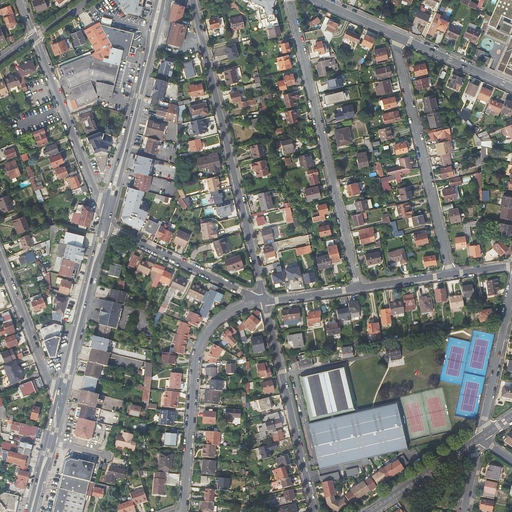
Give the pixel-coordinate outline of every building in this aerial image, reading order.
[(44,1),(45,0),(36,0),(33,1),(37,12),(46,8),(44,1)] [(120,0),(127,10),(140,14),(142,5),(143,0),(120,0)] [(247,0),(249,1),(247,6),(251,8),(252,6),(258,9),(257,11),(260,20),(262,19),(264,28),(268,27),(279,25),(276,9),(272,8),(275,0),(247,0)] [(461,0),(460,2),(476,9),(478,5),(478,4),(472,2),(472,0),(461,0)] [(511,0),(498,0),(492,16),(488,25),(495,28),(501,16),(511,21),(511,17),(511,0)] [(174,4),(170,21),(174,22),(180,24),(184,7),(174,4)] [(13,13),(10,5),(0,8),(0,14),(5,13),(7,17),(4,18),(6,24),(6,25),(7,27),(8,28),(14,25),(15,24),(14,21),(15,20),(12,14),(13,13)] [(430,16),(420,12),(419,15),(417,14),(415,20),(418,21),(419,20),(423,22),(422,23),(427,25),(430,16)] [(443,16),(436,13),(427,34),(434,36),(437,29),(444,32),(448,22),(441,19),(443,16)] [(230,18),(232,29),(241,27),(241,28),(245,27),(242,15),(230,18)] [(483,29),(485,30),(488,25),(492,16),(489,15),(488,18),(487,18),(485,22),(486,23),(483,29)] [(321,21),(318,17),(310,23),(310,22),(307,23),(309,26),(311,24),(315,28),(317,27),(316,24),(321,21)] [(210,20),(211,28),(220,26),(218,18),(210,20)] [(511,23),(502,19),(498,29),(510,35),(511,29),(511,23)] [(328,22),(327,24),(324,22),(321,29),(328,40),(329,43),(338,24),(330,20),(329,23),(328,22)] [(97,54),(96,56),(103,58),(104,54),(110,41),(116,30),(116,28),(100,24),(99,22),(84,30),(94,50),(97,54)] [(181,47),(186,25),(180,24),(174,22),(168,44),(181,47)] [(282,34),(279,25),(268,27),(271,37),(282,34)] [(452,42),(453,41),(454,39),(458,40),(462,31),(450,25),(444,39),(452,42)] [(488,25),(485,30),(484,34),(506,44),(510,35),(498,29),(495,28),(488,25)] [(481,33),(468,27),(464,36),(468,38),(472,40),(471,41),(476,44),(481,33)] [(75,100),(72,101),(75,109),(99,100),(97,95),(111,98),(121,60),(122,60),(126,58),(127,56),(129,55),(134,35),(116,30),(110,41),(104,54),(103,58),(96,56),(93,50),(84,54),(85,57),(61,67),(75,100)] [(82,31),(72,35),(76,46),(86,42),(82,31)] [(350,33),(346,31),(343,37),(358,44),(361,37),(357,35),(351,32),(350,33)] [(362,44),(371,48),(375,39),(366,35),(362,44)] [(510,35),(506,44),(494,70),(511,78),(511,35),(510,35)] [(290,51),(287,39),(280,41),(283,52),(290,51)] [(316,42),(320,58),(324,57),(327,56),(326,52),(330,51),(327,39),(321,40),(321,39),(316,40),(317,41),(316,42)] [(65,41),(52,46),(55,56),(69,50),(65,41)] [(235,43),(226,45),(227,51),(227,54),(229,59),(239,57),(235,43)] [(385,48),(375,50),(378,62),(388,60),(385,48)] [(485,52),(480,50),(477,57),(488,62),(490,58),(484,55),(485,52)] [(339,63),(341,62),(336,54),(327,56),(324,57),(325,60),(318,62),(318,64),(317,64),(319,76),(327,74),(325,67),(333,65),(334,70),(339,69),(337,64),(336,64),(335,58),(337,57),(339,63)] [(291,67),(289,55),(277,57),(280,69),(291,67)] [(168,76),(169,71),(171,65),(173,66),(174,60),(166,58),(165,63),(162,62),(159,73),(168,76)] [(32,61),(27,63),(26,61),(24,62),(25,64),(18,67),(21,76),(35,70),(32,61)] [(192,61),(183,63),(187,78),(195,76),(192,61)] [(427,73),(425,64),(414,67),(416,76),(419,75),(420,79),(425,78),(424,74),(427,73)] [(390,66),(376,69),(378,78),(392,75),(390,66)] [(59,68),(72,101),(75,100),(61,67),(59,68)] [(235,68),(225,70),(228,84),(239,82),(235,68)] [(293,74),(284,76),(285,80),(278,82),(280,91),(287,89),(286,86),(295,83),(293,74)] [(458,91),(464,79),(454,74),(448,86),(458,91)] [(14,75),(5,79),(5,81),(9,90),(10,91),(17,88),(16,86),(21,84),(18,77),(17,75),(14,76),(14,75)] [(341,76),(328,79),(330,88),(343,85),(341,76)] [(427,87),(427,84),(426,80),(427,79),(430,79),(429,77),(415,80),(417,89),(427,87)] [(166,81),(156,79),(155,86),(154,90),(152,97),(152,98),(160,100),(161,101),(166,81)] [(392,91),(390,79),(379,81),(380,86),(376,86),(378,94),(392,91)] [(7,90),(9,90),(5,81),(3,82),(3,81),(0,82),(0,94),(7,92),(7,90)] [(478,87),(469,83),(465,92),(474,96),(478,87)] [(202,84),(191,87),(191,90),(189,91),(190,94),(192,93),(193,97),(204,94),(202,84)] [(490,91),(481,87),(477,97),(486,101),(490,91)] [(230,93),(232,103),(242,100),(240,91),(230,93)] [(299,95),(298,91),(284,94),(287,108),(298,105),(296,99),(296,96),(299,95)] [(343,91),(324,95),(325,100),(326,100),(327,104),(345,100),(345,98),(346,98),(345,92),(343,93),(343,91)] [(273,100),(271,93),(268,94),(264,95),(265,100),(266,102),(273,100)] [(425,112),(437,109),(434,96),(423,99),(425,107),(424,108),(425,112)] [(395,97),(380,100),(382,109),(385,108),(385,109),(397,106),(395,97)] [(255,99),(250,100),(239,103),(239,107),(256,103),(255,99)] [(495,114),(498,116),(500,111),(503,104),(491,99),(485,112),(488,114),(491,110),(496,112),(495,114)] [(165,116),(166,116),(165,121),(177,124),(177,121),(177,119),(178,110),(178,106),(178,105),(170,103),(161,101),(160,100),(159,105),(158,105),(156,114),(165,116)] [(511,102),(505,100),(503,104),(500,111),(511,115),(511,116),(511,102)] [(208,114),(206,103),(190,107),(192,115),(199,113),(200,116),(208,114)] [(177,119),(177,121),(177,124),(177,125),(181,124),(183,124),(183,121),(183,110),(186,109),(185,104),(178,106),(178,110),(177,119)] [(337,120),(355,116),(352,105),(342,107),(343,112),(335,114),(337,120)] [(93,111),(91,108),(80,112),(81,115),(79,116),(82,122),(85,120),(88,127),(85,128),(87,133),(98,129),(91,111),(93,111)] [(296,115),(298,114),(296,109),(286,112),(289,124),(298,122),(297,118),(296,115)] [(397,111),(390,112),(391,117),(385,119),(386,123),(400,120),(399,114),(397,114),(397,111)] [(441,125),(438,112),(427,114),(430,128),(441,125)] [(460,113),(459,114),(463,119),(466,123),(467,119),(468,118),(460,113)] [(251,120),(253,127),(261,125),(259,118),(251,120)] [(202,119),(191,122),(194,135),(205,132),(204,128),(203,124),(202,119)] [(149,120),(145,136),(159,140),(163,141),(167,125),(149,120)] [(463,123),(472,135),(475,134),(469,127),(466,123),(463,123)] [(511,124),(500,129),(503,136),(507,134),(507,133),(508,133),(510,139),(511,139),(511,124)] [(32,132),(34,136),(35,136),(39,146),(48,142),(44,132),(46,132),(44,127),(32,132)] [(353,142),(349,127),(335,130),(339,145),(353,142)] [(392,138),(390,127),(379,129),(382,140),(392,138)] [(447,127),(428,131),(429,135),(431,135),(432,141),(436,140),(436,139),(438,139),(442,138),(441,136),(449,134),(447,127)] [(481,134),(476,136),(479,138),(482,137),(488,135),(486,130),(480,133),(481,134)] [(103,139),(100,132),(87,137),(93,151),(104,146),(102,140),(103,139)] [(157,147),(159,140),(145,136),(141,150),(157,154),(158,147),(157,147)] [(367,144),(368,148),(373,147),(372,142),(370,136),(365,137),(366,140),(364,140),(365,144),(367,144)] [(19,138),(14,140),(15,143),(20,155),(23,154),(19,143),(20,142),(19,138)] [(203,149),(200,139),(189,141),(191,152),(198,150),(198,152),(200,151),(200,150),(203,149)] [(280,141),(283,154),(295,151),(293,146),(294,146),(294,143),(293,143),(292,139),(280,141)] [(453,152),(450,140),(435,144),(438,156),(440,155),(445,154),(447,154),(453,152)] [(467,142),(469,149),(481,146),(481,142),(478,143),(478,142),(474,143),(473,141),(467,142)] [(406,142),(395,145),(397,154),(408,151),(406,142)] [(56,143),(46,147),(47,149),(43,150),(45,155),(46,155),(46,157),(59,152),(56,143)] [(252,153),(253,158),(266,155),(263,143),(253,145),(254,153),(252,153)] [(5,153),(6,155),(7,159),(17,155),(13,147),(4,151),(5,153)] [(101,171),(104,172),(109,153),(101,151),(95,154),(101,171)] [(29,159),(26,152),(23,154),(20,155),(25,167),(29,165),(30,165),(28,159),(29,159)] [(358,154),(360,167),(368,165),(366,152),(358,154)] [(200,169),(210,166),(211,172),(214,172),(214,173),(221,171),(219,166),(221,166),(217,153),(210,155),(210,156),(198,159),(200,169)] [(299,156),(302,169),(314,166),(313,161),(312,162),(310,153),(299,156)] [(59,165),(58,164),(63,162),(60,154),(50,158),(53,168),(59,165)] [(440,155),(443,167),(450,166),(451,165),(451,163),(449,163),(447,154),(445,154),(440,155)] [(137,172),(149,175),(153,159),(138,155),(133,171),(137,172)] [(410,163),(413,163),(412,159),(410,159),(409,157),(400,159),(402,166),(388,169),(389,175),(392,174),(403,171),(412,169),(410,163)] [(7,166),(7,169),(11,178),(21,174),(15,160),(5,163),(7,166)] [(266,160),(251,163),(252,164),(253,169),(254,169),(256,169),(256,172),(258,177),(269,175),(266,160)] [(31,170),(29,165),(25,167),(32,185),(34,191),(39,189),(43,187),(43,185),(37,187),(34,180),(35,180),(34,177),(35,176),(32,170),(31,170)] [(451,170),(450,166),(443,167),(440,168),(442,179),(453,177),(453,176),(455,175),(454,170),(451,170)] [(55,169),(59,179),(68,175),(65,167),(60,168),(59,167),(55,169)] [(308,171),(311,185),(319,183),(317,174),(318,174),(317,169),(308,171)] [(384,192),(391,190),(389,180),(397,178),(398,182),(402,181),(400,174),(403,173),(403,171),(392,174),(393,175),(381,178),(381,182),(384,192)] [(147,192),(151,176),(149,175),(137,172),(133,188),(147,192)] [(80,185),(76,174),(71,176),(68,177),(69,178),(68,179),(72,189),(80,185)] [(219,181),(218,176),(207,178),(210,192),(218,190),(220,189),(219,184),(220,183),(219,181)] [(462,185),(460,177),(450,179),(452,187),(462,185)] [(358,182),(347,184),(349,196),(360,193),(358,182)] [(181,185),(177,185),(177,188),(178,190),(181,196),(182,197),(183,198),(185,198),(181,189),(181,185)] [(312,199),(320,197),(318,186),(305,189),(308,201),(313,200),(312,199)] [(411,190),(410,186),(399,188),(402,200),(412,198),(410,190),(411,190)] [(453,188),(443,191),(446,202),(456,199),(453,189),(453,188)] [(44,201),(39,189),(34,191),(39,202),(44,201)] [(218,190),(210,192),(211,196),(213,195),(215,205),(223,203),(222,197),(223,197),(222,193),(219,194),(218,190)] [(136,208),(137,204),(146,206),(148,195),(131,192),(129,207),(136,208)] [(270,192),(259,194),(262,209),(273,206),(270,192)] [(14,209),(9,194),(8,195),(0,197),(0,204),(0,205),(1,204),(4,212),(14,209)] [(160,201),(171,203),(173,199),(174,198),(157,194),(155,198),(153,201),(159,203),(160,201)] [(183,210),(186,208),(187,206),(186,204),(183,198),(182,197),(181,196),(178,198),(179,200),(177,201),(183,210)] [(511,198),(503,196),(500,206),(502,207),(511,208),(511,198)] [(356,202),(358,211),(369,208),(368,207),(372,206),(371,199),(367,200),(367,199),(356,202)] [(412,214),(409,202),(397,205),(400,216),(403,216),(411,214),(412,214)] [(329,212),(327,203),(318,205),(321,215),(313,217),(314,222),(325,219),(324,214),(324,213),(329,212)] [(78,204),(76,213),(74,212),(71,222),(78,223),(78,224),(79,224),(87,226),(89,227),(93,212),(90,206),(82,205),(78,204)] [(230,204),(217,207),(219,214),(220,214),(220,217),(232,214),(230,204)] [(292,211),(291,208),(291,206),(287,207),(286,207),(288,216),(287,217),(289,223),(294,221),(294,218),(292,211)] [(511,216),(511,214),(511,208),(502,207),(500,218),(511,221),(511,218),(511,216)] [(460,221),(457,208),(448,210),(450,219),(449,219),(450,224),(460,221)] [(366,212),(362,213),(353,215),(355,226),(364,224),(363,218),(365,217),(365,218),(367,218),(366,212)] [(425,224),(423,214),(412,217),(414,226),(425,224)] [(24,216),(14,220),(17,229),(16,229),(17,233),(29,228),(24,216)] [(262,216),(257,218),(259,225),(265,224),(265,220),(263,220),(262,216)] [(150,219),(149,218),(146,225),(144,229),(156,235),(161,224),(155,221),(150,219)] [(212,229),(211,220),(209,220),(200,221),(203,239),(217,237),(216,229),(212,229)] [(469,227),(478,225),(478,220),(463,224),(465,236),(471,235),(469,227)] [(398,231),(395,221),(392,222),(391,222),(392,225),(395,237),(404,235),(402,230),(398,231)] [(156,235),(156,236),(168,242),(173,233),(167,230),(169,225),(165,224),(165,225),(162,223),(161,224),(156,235)] [(509,237),(511,225),(497,223),(496,230),(502,231),(501,236),(509,237)] [(53,225),(51,225),(50,239),(54,240),(56,231),(57,231),(59,226),(53,225)] [(329,225),(319,227),(321,236),(331,234),(329,225)] [(279,237),(276,226),(271,227),(272,228),(262,230),(266,244),(275,242),(274,238),(279,237)] [(374,231),(373,226),(364,228),(365,233),(360,234),(362,243),(371,241),(369,233),(374,231)] [(179,230),(173,242),(184,247),(190,235),(179,230)] [(425,233),(424,230),(414,232),(417,245),(428,242),(426,233),(425,233)] [(66,231),(64,242),(82,247),(84,236),(66,231)] [(32,245),(28,234),(19,238),(23,249),(32,245)] [(456,248),(467,247),(465,236),(455,238),(456,248)] [(229,253),(224,238),(214,241),(210,243),(215,258),(219,257),(219,256),(229,253)] [(44,253),(45,256),(50,254),(50,239),(34,245),(36,249),(47,245),(46,252),(44,253)] [(335,245),(333,239),(326,241),(329,254),(331,262),(340,261),(337,245),(335,245)] [(500,241),(493,247),(493,248),(489,252),(492,255),(498,255),(499,254),(501,256),(508,249),(500,241)] [(479,245),(470,246),(471,257),(480,256),(479,245)] [(128,250),(119,246),(117,251),(126,255),(128,250)] [(275,255),(273,246),(264,248),(266,257),(267,257),(268,261),(276,259),(275,255)] [(404,249),(388,253),(390,262),(401,260),(402,263),(407,262),(404,249)] [(22,263),(22,265),(36,260),(33,251),(21,256),(23,263),(22,263)] [(379,251),(365,254),(368,265),(382,261),(379,251)] [(319,269),(332,266),(331,262),(329,254),(317,257),(319,269)] [(139,257),(134,255),(129,265),(134,268),(139,257)] [(235,268),(236,270),(243,267),(239,255),(225,260),(229,270),(235,268)] [(435,255),(424,257),(425,265),(436,264),(435,255)] [(76,279),(81,263),(62,258),(58,274),(76,279)] [(143,271),(149,274),(152,267),(153,264),(148,262),(147,264),(145,262),(141,260),(137,268),(143,271)] [(280,262),(273,264),(274,267),(277,267),(278,272),(272,274),(275,283),(285,281),(280,262)] [(112,263),(109,275),(119,278),(122,266),(112,263)] [(152,285),(156,287),(160,280),(164,270),(165,268),(154,263),(153,264),(152,267),(153,267),(152,270),(157,272),(153,281),(154,282),(152,285)] [(300,266),(287,269),(289,280),(294,278),(294,280),(299,279),(298,277),(303,276),(300,266)] [(173,274),(164,270),(160,280),(168,284),(173,274)] [(304,274),(306,283),(316,280),(314,272),(304,274)] [(183,291),(187,283),(180,280),(175,277),(171,286),(183,291)] [(51,289),(51,292),(68,296),(68,293),(70,294),(73,284),(71,283),(71,281),(58,278),(57,283),(61,284),(59,291),(51,289)] [(497,280),(487,282),(489,296),(497,295),(496,290),(499,289),(497,280)] [(196,286),(192,284),(187,295),(201,302),(207,291),(200,288),(200,286),(196,285),(196,286)] [(207,319),(208,317),(206,316),(208,312),(214,300),(219,303),(223,295),(215,291),(217,286),(213,284),(199,315),(204,317),(207,319)] [(467,284),(462,285),(464,297),(474,296),(472,285),(467,286),(467,284)] [(51,289),(46,291),(30,297),(31,300),(51,292),(51,289)] [(112,289),(109,301),(122,304),(124,305),(127,292),(112,289)] [(172,290),(169,289),(165,299),(169,301),(171,301),(174,293),(171,292),(172,290)] [(445,289),(435,291),(437,302),(446,301),(445,289)] [(48,306),(52,304),(52,303),(51,292),(31,300),(35,310),(46,306),(43,297),(44,296),(48,306)] [(409,295),(403,296),(406,312),(407,312),(408,311),(414,310),(414,305),(415,305),(414,297),(410,297),(409,295)] [(464,306),(462,295),(454,296),(454,295),(449,296),(451,309),(454,309),(455,307),(464,306)] [(56,296),(55,302),(58,303),(56,310),(64,312),(67,299),(56,296)] [(420,298),(420,302),(422,312),(432,311),(430,298),(426,299),(426,297),(420,298)] [(163,313),(169,301),(165,299),(159,311),(162,313),(163,313)] [(144,301),(142,302),(146,311),(150,302),(145,300),(144,301)] [(353,322),(353,321),(352,318),(360,316),(359,311),(357,300),(353,300),(353,302),(348,303),(349,308),(351,321),(351,322),(353,322)] [(117,323),(121,308),(122,304),(109,301),(107,301),(106,305),(104,304),(100,319),(99,324),(101,325),(111,327),(118,329),(119,324),(117,323)] [(393,304),(390,305),(390,309),(391,315),(405,313),(403,301),(393,303),(393,304)] [(300,321),(298,308),(282,311),(284,322),(283,326),(287,327),(288,325),(297,324),(297,326),(301,323),(300,321)] [(351,321),(349,308),(345,308),(345,309),(337,310),(338,319),(345,318),(346,322),(351,321)] [(390,315),(391,315),(390,309),(381,310),(383,324),(391,323),(390,315)] [(492,320),(491,310),(479,311),(481,321),(492,320)] [(160,317),(162,313),(159,311),(156,318),(153,325),(155,326),(159,316),(160,317)] [(197,326),(199,323),(200,319),(202,319),(203,320),(204,317),(199,315),(191,311),(187,319),(189,320),(188,322),(197,326)] [(321,315),(320,311),(308,313),(309,316),(308,317),(309,326),(313,325),(313,323),(320,322),(319,315),(321,315)] [(0,318),(0,325),(3,324),(11,321),(12,321),(8,312),(2,314),(3,317),(0,318)] [(255,319),(252,316),(247,321),(245,320),(243,323),(241,324),(238,326),(240,332),(241,331),(243,330),(245,329),(247,328),(251,332),(260,322),(257,319),(256,319),(255,319)] [(16,332),(11,321),(3,324),(4,328),(0,329),(0,331),(1,335),(8,332),(9,335),(16,332)] [(181,321),(176,334),(187,338),(189,339),(191,335),(188,333),(191,325),(181,321)] [(377,331),(380,331),(379,323),(368,324),(370,333),(374,332),(374,335),(377,334),(377,331)] [(40,329),(44,340),(55,335),(60,337),(63,326),(55,324),(40,329)] [(340,333),(339,324),(327,326),(328,335),(340,333)] [(108,339),(111,327),(101,325),(98,337),(107,339),(108,339)] [(225,340),(223,341),(226,343),(227,342),(233,347),(237,342),(230,336),(232,334),(233,334),(236,331),(230,326),(227,330),(228,330),(222,337),(223,338),(225,340)] [(183,351),(187,338),(176,334),(175,333),(172,344),(175,344),(173,351),(179,352),(182,353),(182,354),(185,355),(186,352),(183,351)] [(293,341),(294,348),(303,347),(301,334),(288,336),(289,341),(293,341)] [(5,339),(9,348),(19,344),(15,335),(5,339)] [(55,356),(60,337),(55,335),(44,340),(48,348),(51,356),(55,356)] [(108,339),(107,339),(98,337),(97,337),(94,349),(104,351),(105,347),(109,348),(111,340),(108,339)] [(251,339),(254,353),(265,350),(261,337),(251,339)] [(356,353),(355,344),(351,345),(352,347),(341,349),(343,358),(353,356),(352,353),(352,349),(354,349),(354,353),(356,353)] [(402,358),(399,344),(384,347),(385,352),(386,357),(390,357),(391,360),(402,358)] [(215,345),(211,351),(210,357),(217,360),(218,360),(224,350),(215,345)] [(92,348),(89,362),(102,365),(106,366),(109,353),(104,351),(94,349),(92,348)] [(7,355),(10,363),(24,357),(22,354),(16,356),(13,349),(8,351),(9,354),(7,355)] [(174,363),(176,353),(162,352),(161,362),(174,363)] [(298,361),(299,369),(313,366),(311,358),(307,359),(306,355),(299,356),(300,361),(298,361)] [(10,363),(3,365),(11,385),(23,380),(20,373),(18,368),(15,360),(10,363)] [(89,362),(85,376),(98,379),(102,365),(89,362)] [(236,364),(226,364),(226,373),(236,373),(236,364)] [(257,365),(260,377),(266,376),(267,377),(271,376),(270,369),(265,370),(264,364),(257,365)] [(355,410),(344,366),(300,377),(311,420),(355,410)] [(206,368),(206,377),(216,376),(216,368),(206,368)] [(171,372),(169,388),(180,389),(182,374),(171,372)] [(159,376),(158,374),(152,377),(151,389),(159,390),(160,380),(158,379),(159,376)] [(84,383),(82,390),(94,393),(98,379),(85,376),(84,383)] [(137,386),(137,389),(143,390),(150,392),(151,389),(152,377),(145,377),(144,388),(137,386)] [(208,385),(208,390),(219,391),(222,391),(223,381),(210,380),(210,385),(208,385)] [(19,386),(24,397),(36,392),(36,391),(35,390),(32,381),(19,386)] [(262,383),(265,393),(274,391),(272,381),(262,383)] [(511,388),(504,387),(502,396),(511,398),(511,388)] [(82,390),(79,403),(95,407),(98,394),(94,393),(82,390)] [(143,390),(142,405),(146,406),(149,407),(149,404),(150,392),(143,390)] [(206,390),(204,403),(218,405),(219,391),(208,390),(206,390)] [(165,407),(176,408),(177,400),(179,400),(179,392),(166,391),(165,407)] [(261,410),(271,408),(270,404),(272,403),(271,400),(270,400),(269,397),(256,400),(258,408),(258,409),(258,410),(259,410),(260,410),(261,410)] [(15,406),(13,401),(6,405),(0,406),(0,410),(0,417),(4,418),(6,419),(5,406),(7,406),(7,407),(9,407),(10,410),(12,409),(11,407),(15,406)] [(79,403),(75,417),(96,422),(98,422),(101,409),(95,407),(79,403)] [(396,403),(309,424),(320,469),(361,460),(368,458),(407,449),(396,403)] [(131,415),(141,418),(144,406),(134,404),(131,415)] [(34,407),(31,419),(37,420),(40,408),(34,407)] [(204,411),(203,423),(215,424),(216,413),(212,412),(212,410),(209,409),(209,412),(204,411)] [(241,410),(226,409),(225,422),(232,423),(233,417),(241,418),(241,410)] [(177,415),(177,411),(161,410),(161,414),(160,414),(159,424),(173,425),(174,419),(172,419),(173,415),(177,415)] [(282,427),(280,419),(279,413),(269,415),(271,422),(258,425),(260,433),(276,428),(282,427)] [(91,441),(96,422),(75,417),(71,432),(74,437),(91,441)] [(26,435),(34,437),(35,437),(38,427),(6,419),(4,418),(1,432),(10,434),(11,429),(20,431),(19,433),(26,435)] [(277,431),(276,428),(260,433),(259,433),(260,437),(267,436),(266,434),(271,432),(274,442),(284,439),(281,430),(277,431)] [(133,435),(134,431),(125,429),(124,432),(123,432),(122,436),(118,435),(115,445),(130,448),(130,450),(135,451),(137,442),(132,441),(134,435),(133,435)] [(178,434),(178,430),(171,429),(171,433),(166,433),(165,444),(176,445),(177,434),(178,434)] [(208,436),(207,444),(216,445),(219,445),(220,432),(203,430),(203,436),(208,436)] [(12,446),(2,443),(2,446),(2,449),(29,456),(32,444),(21,441),(20,444),(19,444),(18,448),(17,447),(16,449),(12,448),(12,446)] [(259,447),(263,459),(272,457),(270,450),(277,448),(276,442),(259,447)] [(215,458),(216,445),(207,444),(204,444),(203,457),(215,458)] [(28,466),(30,456),(29,456),(2,449),(2,452),(3,460),(18,464),(16,470),(19,471),(15,486),(26,489),(30,473),(30,472),(26,471),(27,467),(27,466),(28,466)] [(156,468),(156,472),(166,473),(169,473),(169,469),(172,470),(173,454),(160,453),(158,469),(156,468)] [(276,458),(279,468),(284,466),(290,464),(287,455),(276,458)] [(65,459),(61,474),(95,482),(96,483),(97,477),(92,476),(95,463),(71,457),(65,459)] [(214,474),(215,461),(203,460),(202,473),(214,474)] [(398,460),(392,464),(397,473),(404,468),(398,460)] [(391,463),(385,468),(391,477),(397,473),(392,464),(391,463)] [(487,471),(485,478),(498,481),(499,478),(501,479),(502,474),(500,473),(501,467),(490,465),(489,471),(487,471)] [(273,470),(277,481),(288,478),(284,466),(279,468),(273,470)] [(125,470),(110,467),(107,481),(114,483),(116,477),(123,478),(125,470)] [(347,477),(358,474),(357,468),(345,470),(347,477)] [(378,472),(379,472),(384,481),(385,481),(391,477),(385,468),(378,472)] [(166,479),(165,479),(166,473),(156,472),(155,472),(155,478),(154,478),(153,494),(163,495),(164,483),(165,483),(166,479)] [(322,483),(332,480),(339,478),(338,472),(320,477),(321,483),(322,483)] [(384,481),(379,472),(372,477),(378,485),(384,481)] [(61,474),(58,488),(87,495),(92,496),(94,488),(95,482),(61,474)] [(231,482),(230,481),(229,481),(230,478),(216,477),(216,483),(218,483),(218,490),(228,491),(229,488),(230,487),(231,482)] [(292,486),(290,477),(288,478),(277,481),(276,481),(277,486),(282,485),(283,488),(292,486)] [(371,479),(364,483),(370,491),(377,487),(371,479)] [(332,480),(322,483),(324,490),(333,488),(332,480)] [(363,481),(357,486),(363,495),(370,491),(364,483),(363,481)] [(103,497),(106,485),(101,484),(96,483),(95,482),(94,488),(95,488),(93,495),(103,497)] [(481,492),(480,496),(494,499),(497,484),(486,482),(484,492),(481,492)] [(351,490),(352,491),(357,499),(363,495),(357,486),(351,490)] [(58,488),(54,502),(83,509),(87,495),(58,488)] [(335,495),(333,488),(324,490),(325,497),(333,496),(335,495)] [(144,489),(130,494),(132,500),(134,504),(147,500),(144,489)] [(205,489),(204,501),(214,502),(215,494),(215,490),(205,489)] [(280,497),(282,504),(292,502),(291,500),(295,499),(293,489),(283,491),(285,496),(280,497)] [(352,491),(345,496),(351,504),(357,500),(357,499),(352,491)] [(15,509),(18,496),(9,493),(8,493),(4,492),(0,495),(0,511),(14,511),(16,510),(15,509)] [(333,496),(325,497),(328,506),(339,511),(349,505),(344,498),(338,502),(335,501),(333,496)] [(120,511),(127,511),(136,509),(134,504),(132,500),(129,501),(129,502),(120,505),(121,508),(119,509),(120,511)] [(492,511),(493,502),(482,500),(480,509),(492,511)] [(213,507),(214,502),(204,501),(203,501),(202,511),(213,511),(213,507)] [(50,511),(46,511),(45,511),(82,511),(83,509),(54,502),(51,511),(50,511)]
